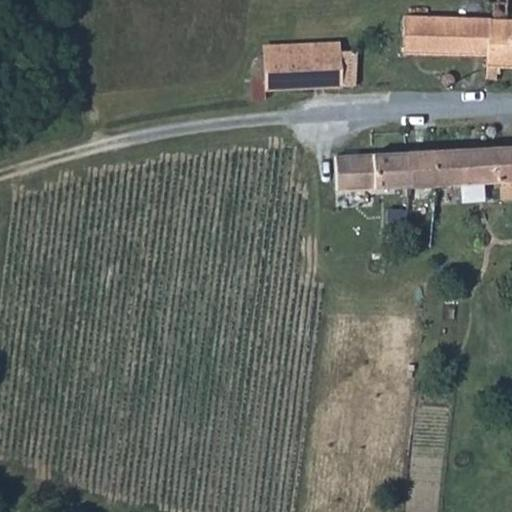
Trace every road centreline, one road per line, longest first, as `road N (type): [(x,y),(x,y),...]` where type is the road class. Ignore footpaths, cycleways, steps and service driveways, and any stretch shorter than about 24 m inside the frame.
road 1 (unclassified): [(141,142),(217,128),(511,110)]
road 2 (track): [(141,142),(0,175)]
